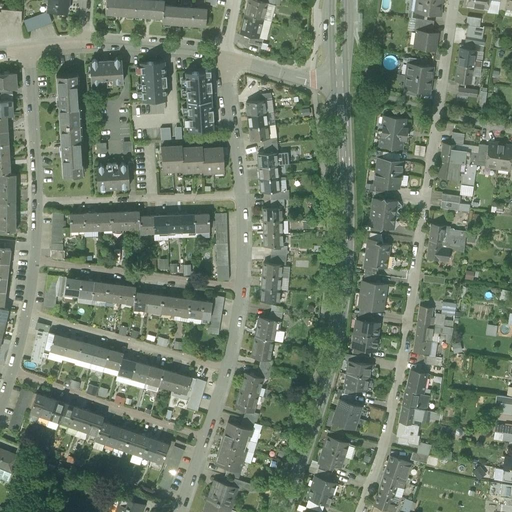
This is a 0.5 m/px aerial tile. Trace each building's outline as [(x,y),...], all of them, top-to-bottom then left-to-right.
[(68,4),(67,0),(48,0),(48,11),(66,13),(67,4),(68,4)] [(106,0),(105,13),(120,14),(120,0),(106,0)] [(120,0),(120,14),(134,15),(135,0),(120,0)] [(135,0),(134,15),(148,16),(149,0),(135,0)] [(149,0),(148,16),(163,17),(163,5),(163,0),(149,0)] [(259,0),(248,0),(245,15),(263,20),(266,12),(265,11),(267,2),(262,1),(259,0)] [(409,17),(410,17),(411,11),(416,11),(417,0),(409,0),(408,17),(409,17)] [(440,10),(441,2),(427,0),(417,0),(416,11),(416,12),(427,14),(437,15),(438,9),(440,10)] [(467,0),(466,6),(487,9),(488,0),(467,0)] [(490,0),(488,0),(487,9),(487,13),(498,14),(499,1),(490,0)] [(162,22),(177,23),(178,6),(163,5),(163,17),(162,22)] [(177,23),(191,24),(192,7),(178,6),(177,23)] [(207,8),(192,7),(191,24),(205,26),(207,8)] [(48,11),(41,14),(45,25),(52,22),(48,11)] [(417,30),(422,31),(423,27),(433,28),(434,20),(426,19),(427,14),(416,12),(416,11),(411,11),(410,17),(416,18),(414,30),(417,31),(417,30)] [(40,27),(45,25),(41,14),(36,16),(40,27)] [(261,28),(263,20),(245,15),(240,32),(250,35),(258,37),(260,28),(261,28)] [(465,25),(468,25),(480,27),(481,18),(469,16),(467,15),(465,25)] [(34,29),(40,27),(36,16),(30,18),(34,29)] [(407,29),(414,30),(416,18),(410,17),(409,17),(407,29)] [(27,31),(34,29),(30,18),(23,20),(27,31)] [(484,27),(480,27),(468,25),(467,34),(477,35),(477,37),(483,38),(484,27)] [(414,47),(435,50),(437,33),(432,32),(433,28),(423,27),(422,31),(417,30),(417,31),(414,47)] [(477,37),(477,35),(467,34),(466,42),(476,43),(477,37)] [(248,43),(261,46),(263,38),(258,37),(250,35),(248,43)] [(504,38),(495,37),(494,46),(503,48),(504,38)] [(457,64),(473,66),(475,52),(476,50),(476,49),(460,47),(457,64)] [(478,52),(475,52),(473,66),(481,67),(482,60),(477,59),(478,52)] [(408,63),(426,65),(427,59),(409,57),(408,63)] [(102,83),(102,86),(112,86),(112,83),(123,82),(121,60),(119,60),(117,58),(115,60),(114,60),(97,62),(97,61),(96,61),(94,59),(92,61),(92,62),(90,62),(91,84),(102,83)] [(142,100),(166,99),(166,85),(166,75),(165,75),(164,61),(140,62),(142,100)] [(408,63),(406,75),(431,79),(433,66),(426,65),(408,63)] [(471,83),(471,80),(473,66),(457,64),(455,81),(471,83)] [(481,67),(473,66),(471,80),(474,80),(475,74),(480,74),(481,67)] [(185,72),(187,101),(211,100),(210,91),(211,90),(212,90),(211,81),(211,80),(210,80),(210,75),(211,75),(210,69),(205,70),(205,71),(185,72)] [(0,88),(12,88),(16,88),(15,72),(0,73),(0,88)] [(56,76),(59,125),(80,124),(77,74),(56,76)] [(429,93),(431,79),(406,75),(404,87),(422,91),(429,93)] [(403,93),(420,97),(422,91),(404,87),(403,93)] [(457,100),(468,102),(468,96),(469,96),(469,95),(470,89),(459,87),(458,95),(457,100)] [(480,91),(478,103),(485,104),(487,92),(480,91)] [(259,94),(260,100),(264,100),(272,99),(271,92),(259,94)] [(0,101),(0,100),(0,116),(6,116),(12,115),(12,100),(0,101)] [(211,100),(187,101),(189,130),(213,129),(212,119),(213,119),(213,118),(213,109),(212,109),(211,100)] [(246,102),(248,115),(266,113),(264,100),(260,100),(246,102)] [(267,125),(266,113),(248,115),(249,127),(267,125)] [(380,144),(401,147),(402,142),(402,138),(404,138),(406,136),(407,131),(405,128),(404,128),(404,123),(405,119),(383,116),(380,144)] [(418,127),(430,129),(431,117),(419,116),(418,127)] [(83,175),(80,124),(59,125),(62,176),(83,175)] [(267,125),(269,138),(276,137),(275,124),(267,125)] [(269,138),(267,125),(249,127),(251,140),(263,139),(269,138)] [(171,127),(162,128),(162,140),(171,139),(171,127)] [(0,144),(8,144),(7,130),(0,130),(0,144)] [(456,146),(462,146),(463,144),(464,133),(450,131),(448,144),(456,146)] [(122,141),(123,151),(132,151),(132,141),(122,141)] [(96,143),(97,153),(106,152),(106,142),(96,143)] [(485,166),(497,168),(500,142),(496,142),(494,143),(488,143),(488,145),(486,157),(485,166)] [(505,143),(500,142),(497,168),(509,169),(510,163),(511,152),(511,147),(511,146),(507,145),(505,143)] [(263,144),(264,153),(276,152),(278,152),(277,143),(263,144)] [(477,156),(486,157),(488,145),(479,143),(479,146),(478,153),(477,156)] [(0,159),(9,159),(8,144),(0,144),(0,159)] [(413,155),(426,157),(427,146),(415,144),(413,155)] [(440,159),(454,161),(455,150),(456,146),(448,144),(442,144),(440,159)] [(479,146),(463,144),(462,146),(456,146),(455,150),(464,151),(478,153),(479,146)] [(203,170),(203,172),(224,171),(223,147),(202,148),(202,146),(182,148),(182,146),(161,147),(162,171),(182,170),(183,172),(203,170)] [(464,151),(455,150),(454,161),(469,163),(470,159),(471,155),(464,154),(464,151)] [(278,152),(276,152),(277,165),(289,164),(288,151),(278,152)] [(378,157),(395,159),(395,153),(379,151),(378,157)] [(478,153),(464,151),(464,154),(471,155),(470,159),(477,160),(477,156),(478,153)] [(258,154),(259,166),(277,165),(276,152),(264,153),(258,154)] [(476,164),(485,166),(486,157),(477,156),(477,160),(476,164)] [(378,157),(376,171),(374,184),(375,184),(385,186),(398,188),(400,174),(402,160),(395,159),(378,157)] [(0,173),(10,173),(9,159),(0,159),(0,173)] [(476,164),(469,163),(454,161),(440,159),(438,176),(456,179),(457,173),(462,174),(462,173),(475,175),(476,164)] [(96,167),(97,189),(129,187),(128,174),(127,165),(125,165),(125,164),(123,162),(121,165),(120,165),(117,165),(117,162),(106,163),(106,166),(103,166),(101,164),(99,166),(98,166),(98,167),(96,167)] [(259,166),(260,179),(278,177),(277,165),(259,166)] [(473,186),(475,175),(462,173),(462,174),(461,184),(473,186)] [(0,182),(0,188),(15,188),(15,174),(10,174),(1,174),(1,182),(0,182)] [(279,190),(278,177),(260,179),(261,192),(270,191),(279,190)] [(286,177),(278,177),(279,190),(286,190),(286,177)] [(375,191),(386,192),(387,193),(387,188),(385,187),(385,186),(375,184),(375,191)] [(473,186),(461,184),(459,194),(472,196),(473,186)] [(0,194),(1,194),(1,202),(15,202),(15,188),(0,188),(0,194)] [(270,191),(270,199),(289,198),(288,189),(286,190),(279,190),(270,191)] [(432,198),(440,199),(441,191),(432,191),(432,198)] [(442,193),(441,200),(459,203),(460,196),(442,193)] [(289,207),(289,198),(270,199),(271,207),(281,207),(289,207)] [(384,228),(394,229),(400,224),(395,219),(401,215),(397,210),(402,206),(398,200),(388,199),(386,201),(372,199),(369,224),(383,226),(384,228)] [(481,205),(479,199),(472,202),(475,208),(481,205)] [(458,210),(459,203),(441,200),(440,207),(458,210)] [(0,216),(15,217),(15,202),(1,202),(0,202),(0,216)] [(263,208),(263,221),(282,220),(281,207),(271,207),(263,208)] [(120,228),(125,228),(125,211),(111,212),(112,228),(120,228)] [(131,228),(139,227),(139,216),(139,211),(125,211),(125,228),(131,228)] [(78,230),(84,229),(83,212),(69,213),(70,230),(78,229),(78,230)] [(84,229),(98,229),(97,212),(83,212),(84,229)] [(98,229),(112,228),(111,212),(97,212),(98,229)] [(195,214),(195,230),(209,230),(209,213),(195,214)] [(479,214),(473,213),(471,224),(478,225),(479,214)] [(168,231),(181,231),(181,214),(167,215),(168,231)] [(181,231),(195,230),(195,214),(181,214),(181,231)] [(148,232),(154,232),(153,215),(147,215),(147,216),(139,216),(139,227),(140,232),(148,232)] [(159,232),(168,231),(167,215),(153,215),(154,232),(159,232)] [(15,231),(15,217),(0,216),(0,222),(1,223),(1,231),(15,231)] [(263,221),(264,233),(282,233),(282,220),(263,221)] [(429,240),(445,242),(446,235),(443,235),(444,225),(431,223),(429,240)] [(450,226),(444,225),(443,235),(446,235),(445,242),(450,243),(464,245),(466,232),(449,229),(450,226)] [(476,232),(468,230),(466,241),(475,242),(476,232)] [(381,233),(370,232),(369,238),(380,239),(379,242),(383,243),(381,233)] [(282,246),(282,233),(264,233),(264,246),(271,246),(282,246)] [(366,252),(388,255),(389,243),(383,243),(379,242),(380,239),(369,238),(368,238),(366,252)] [(449,249),(450,243),(445,242),(429,240),(428,240),(426,257),(447,260),(449,249)] [(216,244),(217,265),(228,265),(227,243),(216,244)] [(271,246),(271,254),(286,255),(287,245),(282,246),(271,246)] [(0,262),(8,263),(10,249),(4,248),(0,247),(0,262)] [(50,257),(64,259),(65,250),(62,250),(51,249),(50,257)] [(386,267),(386,266),(388,255),(366,252),(364,267),(365,267),(376,269),(376,266),(386,267)] [(285,266),(286,255),(271,254),(270,263),(282,264),(281,266),(285,266)] [(395,256),(388,255),(386,266),(393,267),(393,265),(395,264),(395,260),(394,258),(394,257),(395,256)] [(160,269),(168,268),(168,257),(159,258),(160,269)] [(0,276),(6,277),(8,263),(0,262),(0,276)] [(262,275),(281,277),(281,266),(282,264),(270,263),(263,262),(262,275)] [(228,279),(228,265),(217,265),(217,280),(228,279)] [(285,266),(281,266),(281,277),(288,277),(289,266),(285,266)] [(474,271),(466,270),(464,279),(473,280),(474,271)] [(363,280),(375,282),(376,275),(364,273),(363,280)] [(423,281),(435,283),(436,276),(424,274),(423,281)] [(262,275),(261,288),(280,289),(281,277),(262,275)] [(57,292),(64,293),(66,277),(59,276),(58,282),(57,288),(57,292)] [(72,295),(78,296),(80,279),(66,277),(64,293),(64,294),(72,295)] [(78,296),(92,297),(94,281),(80,279),(78,296)] [(362,280),(361,293),(384,297),(386,284),(375,282),(363,280),(362,280)] [(92,297),(106,299),(108,283),(94,281),(92,297)] [(106,299),(119,301),(121,284),(108,283),(106,299)] [(125,302),(133,303),(135,291),(136,286),(121,284),(119,301),(125,302)] [(469,287),(462,286),(460,297),(467,298),(469,287)] [(279,302),(280,289),(261,288),(261,301),(279,302)] [(510,290),(500,289),(499,299),(509,301),(510,290)] [(141,309),(147,310),(149,293),(143,292),(143,293),(135,291),(133,303),(133,308),(141,309)] [(147,310),(160,312),(163,295),(149,293),(147,310)] [(382,309),(384,297),(361,293),(359,306),(360,306),(372,308),(382,309)] [(160,312),(174,314),(176,297),(163,295),(160,312)] [(174,314),(188,315),(190,299),(176,297),(174,314)] [(204,301),(190,299),(188,315),(193,316),(194,316),(201,317),(202,317),(204,301)] [(212,302),(204,301),(202,317),(201,317),(200,322),(208,323),(209,320),(210,314),(211,308),(212,302)] [(212,302),(211,308),(222,310),(223,303),(212,302)] [(440,303),(439,313),(443,314),(454,315),(456,305),(440,303)] [(360,306),(359,314),(371,315),(372,308),(360,306)] [(419,306),(417,322),(432,324),(433,318),(430,318),(431,312),(432,308),(419,306)] [(269,319),(281,321),(282,312),(271,311),(269,319)] [(259,317),(255,337),(273,340),(274,334),(271,333),(272,329),(279,330),(281,321),(269,319),(259,317)] [(454,321),(442,320),(433,318),(432,324),(441,325),(452,327),(453,327),(454,321)] [(356,319),(354,332),(377,335),(379,322),(371,321),(357,319),(356,319)] [(417,322),(414,339),(430,341),(431,332),(432,324),(417,322)] [(37,329),(48,332),(49,326),(36,323),(35,328),(37,329)] [(439,333),(440,331),(441,325),(432,324),(431,332),(439,333)] [(497,325),(487,324),(485,335),(496,336),(497,325)] [(218,334),(219,328),(208,326),(207,332),(218,334)] [(37,329),(36,335),(47,338),(48,332),(37,329)] [(44,351),(49,352),(50,349),(49,349),(50,347),(54,333),(48,332),(47,338),(45,344),(44,349),(44,351)] [(378,335),(377,335),(354,332),(352,346),(353,347),(371,349),(376,350),(378,335)] [(58,352),(63,353),(68,337),(54,333),(50,347),(58,349),(58,352)] [(36,335),(35,341),(45,344),(47,338),(36,335)] [(70,352),(78,354),(82,341),(68,337),(63,353),(69,355),(70,352)] [(269,360),(273,340),(255,337),(251,357),(260,359),(269,360)] [(428,355),(430,341),(414,339),(412,353),(428,355)] [(35,341),(33,347),(44,349),(45,344),(35,341)] [(85,359),(91,361),(95,345),(82,341),(78,354),(86,356),(85,359)] [(452,345),(454,352),(461,350),(459,343),(452,345)] [(98,360),(105,362),(109,349),(95,345),(91,361),(97,363),(98,360)] [(33,347),(32,353),(43,355),(44,351),(44,349),(33,347)] [(61,361),(63,353),(58,352),(58,349),(50,347),(49,349),(50,349),(49,352),(48,357),(61,361)] [(352,354),(370,357),(371,349),(353,347),(352,354)] [(112,367),(119,369),(122,358),(123,353),(109,349),(105,362),(113,364),(112,367)] [(41,362),(43,355),(32,353),(30,359),(41,362)] [(424,364),(433,366),(434,357),(425,356),(424,364)] [(124,372),(132,374),(136,361),(122,358),(119,369),(117,373),(124,375),(124,372)] [(260,359),(259,367),(270,370),(272,360),(269,360),(260,359)] [(349,360),(346,373),(368,377),(369,369),(372,367),(371,364),(349,360)] [(139,380),(145,381),(149,365),(136,361),(132,374),(140,377),(139,380)] [(152,380),(159,382),(163,369),(149,365),(145,381),(147,382),(151,383),(152,380)] [(269,379),(270,370),(259,367),(257,376),(263,377),(263,378),(269,379)] [(166,387),(172,389),(177,373),(163,369),(159,382),(167,384),(166,387)] [(410,370),(406,389),(419,391),(419,392),(423,393),(427,373),(410,370)] [(131,377),(132,374),(124,372),(124,375),(117,373),(115,380),(129,384),(130,383),(131,377)] [(245,372),(240,390),(258,395),(261,387),(260,387),(263,378),(263,377),(257,376),(245,372)] [(191,377),(177,373),(172,389),(178,390),(179,388),(187,390),(191,377)] [(366,390),(368,377),(346,373),(344,386),(345,386),(357,389),(366,390)] [(143,387),(145,381),(139,380),(131,377),(130,383),(143,387)] [(194,384),(195,378),(191,377),(187,390),(186,393),(178,390),(172,389),(170,395),(189,400),(190,395),(192,390),(194,384)] [(195,378),(194,384),(204,387),(206,381),(196,378),(195,378)] [(159,385),(151,383),(147,382),(145,388),(157,391),(159,385)] [(89,384),(87,390),(95,394),(97,388),(89,384)] [(194,384),(192,390),(202,393),(204,387),(194,384)] [(345,386),(344,393),(354,395),(356,396),(356,395),(357,389),(345,386)] [(21,387),(19,393),(30,397),(32,391),(21,387)] [(405,389),(402,405),(419,409),(420,402),(417,401),(418,394),(419,392),(419,391),(406,389),(405,389)] [(192,390),(190,395),(201,399),(202,393),(192,390)] [(256,403),(258,395),(240,390),(235,407),(246,410),(253,412),(253,411),(255,403),(256,403)] [(19,393),(17,399),(28,403),(30,397),(19,393)] [(30,412),(40,415),(46,396),(36,393),(30,412)] [(352,403),(354,395),(344,393),(342,393),(340,399),(352,403)] [(429,396),(418,394),(417,401),(420,402),(419,409),(426,410),(429,396)] [(189,400),(188,401),(199,404),(201,399),(190,395),(189,400)] [(499,403),(511,404),(511,397),(496,395),(495,403),(499,403)] [(40,415),(49,418),(56,399),(46,396),(40,415)] [(339,398),(336,410),(358,417),(362,406),(352,403),(340,399),(339,398)] [(17,399),(15,405),(26,408),(28,403),(17,399)] [(49,418),(58,421),(65,402),(56,399),(49,418)] [(197,410),(199,404),(188,401),(187,407),(197,410)] [(58,421),(68,425),(74,406),(65,402),(58,421)] [(511,414),(511,411),(511,404),(499,403),(498,412),(511,414)] [(15,405),(13,410),(24,414),(26,408),(15,405)] [(402,405),(398,423),(412,426),(412,424),(413,420),(414,415),(417,416),(419,409),(402,405)] [(68,425),(77,428),(84,409),(74,406),(68,425)] [(78,428),(87,431),(93,412),(84,409),(77,428),(78,428)] [(413,420),(429,423),(431,411),(426,410),(419,409),(417,416),(414,415),(413,420)] [(13,410),(11,416),(22,420),(24,414),(13,410)] [(246,410),(243,418),(256,422),(258,413),(253,411),(253,412),(246,410)] [(354,429),(358,417),(336,410),(332,421),(333,422),(339,424),(354,429)] [(40,415),(30,412),(27,419),(37,422),(40,415)] [(87,431),(97,434),(101,420),(103,416),(93,412),(87,431)] [(40,415),(37,422),(47,425),(49,418),(40,415)] [(11,416),(9,422),(20,425),(22,420),(11,416)] [(49,418),(47,425),(56,429),(58,421),(49,418)] [(255,423),(256,422),(243,418),(241,425),(250,428),(250,429),(253,430),(255,423)] [(95,439),(105,443),(111,424),(101,420),(97,434),(95,439)] [(18,431),(20,425),(9,422),(7,428),(18,431)] [(225,432),(246,439),(250,429),(250,428),(241,425),(228,422),(225,432)] [(333,422),(330,430),(342,433),(344,428),(339,426),(339,424),(333,422)] [(253,430),(250,429),(246,439),(256,442),(261,424),(255,423),(253,430)] [(396,437),(401,438),(408,440),(408,443),(418,446),(420,436),(416,435),(418,425),(412,424),(412,426),(398,423),(398,424),(400,424),(397,436),(396,436),(396,437)] [(105,443),(114,446),(121,427),(111,424),(105,443)] [(494,431),(503,433),(511,433),(511,426),(495,424),(494,431)] [(75,435),(77,428),(68,425),(65,432),(75,435)] [(114,446),(124,449),(130,430),(121,427),(114,446)] [(87,431),(78,428),(75,436),(84,439),(85,436),(87,431)] [(124,449),(133,452),(140,434),(130,430),(124,449)] [(343,434),(342,433),(330,430),(328,436),(341,440),(343,434)] [(87,431),(85,436),(95,439),(97,434),(87,431)] [(225,432),(221,443),(243,449),(246,439),(225,432)] [(511,441),(511,433),(503,433),(502,440),(511,441)] [(133,452),(142,456),(149,437),(140,434),(133,452)] [(327,436),(323,449),(344,456),(348,444),(341,442),(342,440),(341,440),(328,436),(327,436)] [(142,456),(152,459),(158,440),(149,437),(142,456)] [(105,443),(95,439),(92,447),(102,450),(105,443)] [(175,439),(174,445),(184,448),(186,442),(175,439)] [(168,443),(158,440),(152,459),(162,462),(168,443)] [(419,453),(428,455),(432,445),(422,442),(419,453)] [(218,453),(240,460),(243,449),(221,443),(218,453)] [(25,455),(27,456),(29,451),(30,449),(28,449),(27,448),(19,445),(16,452),(25,455)] [(124,449),(114,446),(112,453),(121,457),(124,449)] [(174,446),(172,452),(182,456),(184,450),(174,446)] [(0,478),(8,481),(18,456),(0,448),(0,478)] [(253,452),(243,449),(240,460),(250,463),(253,452)] [(340,466),(344,456),(323,449),(319,462),(332,466),(333,463),(340,466)] [(410,459),(425,463),(428,455),(419,453),(413,451),(410,459)] [(142,456),(133,452),(130,460),(140,463),(142,456)] [(172,452),(169,457),(180,461),(182,456),(172,452)] [(237,470),(240,460),(218,453),(215,464),(227,468),(237,470)] [(389,456),(384,473),(405,480),(411,463),(389,456)] [(169,457),(167,463),(177,467),(180,461),(169,457)] [(509,469),(511,469),(511,457),(505,457),(503,466),(509,467),(509,469)] [(318,468),(331,473),(333,466),(332,466),(319,462),(318,468)] [(167,463),(165,468),(175,472),(177,467),(167,463)] [(472,471),(479,478),(485,472),(479,465),(472,471)] [(165,468),(163,474),(173,478),(175,472),(165,468)] [(225,475),(238,479),(240,471),(237,470),(227,468),(225,475)] [(332,473),(331,473),(318,468),(315,476),(322,478),(323,476),(330,479),(332,473)] [(503,469),(502,480),(511,482),(511,469),(509,469),(509,470),(503,469)] [(403,488),(405,480),(384,473),(378,489),(394,495),(397,486),(403,488)] [(163,474),(160,479),(171,484),(173,478),(163,474)] [(315,476),(311,487),(331,494),(335,483),(322,478),(315,476)] [(237,487),(242,489),(243,488),(245,482),(234,478),(231,485),(237,487)] [(168,489),(171,484),(160,479),(158,485),(168,489)] [(215,480),(208,499),(230,506),(237,487),(231,485),(215,480)] [(243,488),(251,491),(253,484),(245,482),(243,488)] [(511,484),(501,483),(499,497),(504,497),(511,498),(511,489),(511,484)] [(121,497),(125,498),(127,491),(108,485),(106,492),(121,497)] [(328,505),(331,494),(311,487),(307,498),(309,498),(322,503),(328,505)] [(373,505),(374,505),(392,511),(393,511),(396,505),(391,503),(394,495),(378,489),(373,505)] [(140,511),(143,504),(125,498),(121,497),(116,511),(140,511)] [(309,498),(306,506),(319,511),(322,503),(309,498)] [(407,498),(403,505),(409,508),(413,501),(407,498)] [(228,511),(230,506),(208,499),(203,511),(228,511)]
